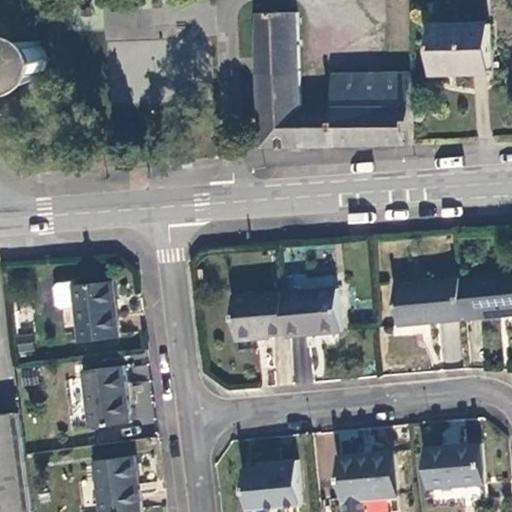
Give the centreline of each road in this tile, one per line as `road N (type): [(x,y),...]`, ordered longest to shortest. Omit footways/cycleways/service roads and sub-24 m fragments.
road 1 (secondary): [(511,186),(166,205)]
road 2 (residential): [(511,401),(475,388),(190,418)]
road 3 (residential): [(190,418),(166,205)]
road 4 (secondary): [(166,205),(0,219)]
